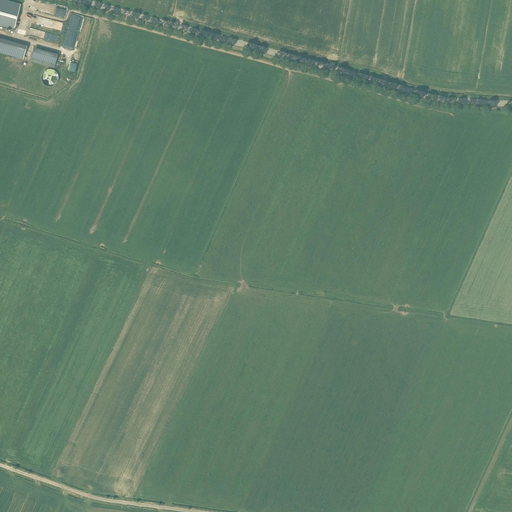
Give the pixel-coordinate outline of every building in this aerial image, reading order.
[(20,4),(4,0),(0,0),(0,24),(14,29),(20,4)] [(53,15),(64,18),(66,11),(55,8),(53,15)] [(0,52),(23,58),(24,54),(26,48),(0,40),(0,52)] [(32,47),(29,61),(54,67),(58,53),(32,47)] [(43,69),(42,81),(55,82),(56,69),(43,69)]
